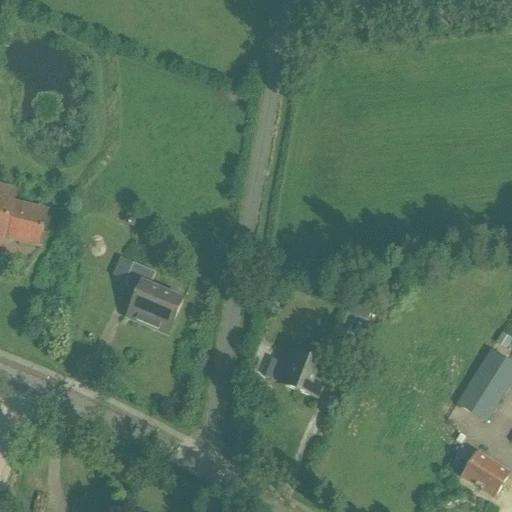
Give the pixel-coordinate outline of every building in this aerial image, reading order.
[(14,208),(16,199),(0,195),(0,247),(4,248),(6,239),(39,248),(47,217),(14,208)] [(168,341),(184,305),(151,290),(157,277),(134,267),(125,289),(139,296),(127,323),(138,328),(138,327),(158,335),(157,336),(168,341)] [(378,305),(356,295),(347,316),(370,325),(378,305)] [(280,387),(317,401),(329,370),(322,367),(327,353),(313,347),(308,361),(293,355),(280,387)] [(511,364),(491,351),(457,407),(488,426),(511,386),(511,364)] [(463,481),(496,501),(511,476),(478,456),(463,481)]
